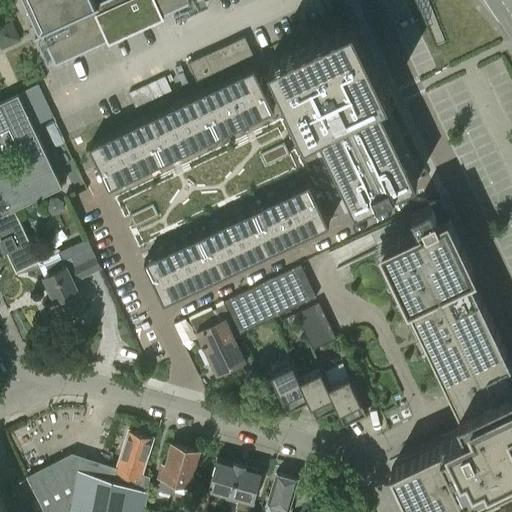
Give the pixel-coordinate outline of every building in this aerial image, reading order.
[(25,0),(39,29),(35,31),(36,32),(47,27),(50,35),(43,38),(55,64),(194,0),(25,0)] [(356,17),(270,57),(306,134),(319,128),(356,208),(417,179),(380,99),(392,93),(356,17)] [(196,79),(253,54),(244,35),(188,61),(196,79)] [(255,64),(228,77),(247,118),(275,106),(255,64)] [(228,77),(200,90),(220,131),(247,118),(228,77)] [(53,120),(38,88),(18,97),(34,129),(53,120)] [(200,90),(173,103),(192,144),(220,131),(200,90)] [(0,238),(22,228),(12,207),(60,185),(58,180),(46,154),(34,129),(18,97),(0,105),(0,238)] [(173,103),(145,116),(165,157),(192,144),(173,103)] [(145,116),(118,129),(137,170),(165,157),(145,116)] [(278,125),(124,198),(142,237),(296,164),(278,125)] [(118,129),(90,141),(110,183),(137,170),(118,129)] [(66,176),(54,150),(46,154),(58,180),(66,176)] [(309,179),(282,192),(301,233),(329,220),(309,179)] [(282,192),(254,205),(274,246),(301,233),(282,192)] [(404,236),(382,247),(466,425),(449,433),(452,438),(390,468),(411,511),(453,511),(501,490),(496,480),(511,472),(511,365),(469,275),(475,273),(447,216),(446,216),(439,200),(440,200),(439,198),(412,211),(420,229),(404,236)] [(254,205),(227,218),(246,259),(274,246),(254,205)] [(227,218),(199,230),(219,272),(246,259),(227,218)] [(22,228),(0,238),(0,239),(15,273),(16,273),(40,269),(54,299),(50,300),(52,303),(48,305),(54,318),(62,315),(63,317),(85,306),(72,280),(84,274),(71,245),(38,261),(22,228)] [(199,230),(172,243),(191,285),(219,272),(199,230)] [(172,243),(144,256),(163,298),(191,285),(172,243)] [(299,263),(222,300),(238,332),(315,296),(299,263)] [(318,301),(294,312),(312,348),(335,337),(318,301)] [(224,313),(193,328),(214,372),(245,358),(224,313)] [(288,353),(266,363),(287,408),(308,398),(300,378),(288,353)] [(320,368),(300,378),(308,398),(315,415),(336,405),(328,384),(320,368)] [(349,374),(328,384),(336,405),(344,421),(366,411),(349,374)] [(142,511),(149,476),(139,473),(151,437),(128,429),(115,469),(71,455),(28,477),(27,475),(25,474),(44,511),(142,511)] [(186,492),(198,450),(170,442),(164,463),(160,462),(157,476),(160,477),(157,488),(171,492),(172,488),(186,492)] [(239,464),(239,462),(232,460),(231,461),(216,457),(207,489),(230,496),(239,464)] [(239,462),(239,464),(230,496),(238,498),(237,505),(248,508),(250,502),(252,502),(261,470),(246,466),(247,464),(239,462)] [(267,502),(279,505),(277,511),(261,511),(260,511),(289,511),(290,508),(288,507),(296,478),(275,472),(267,502)]
